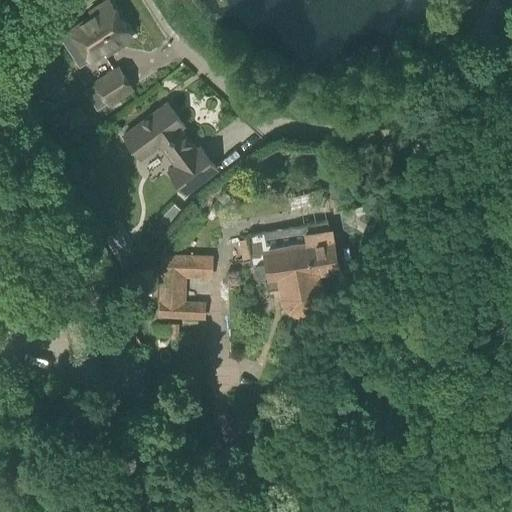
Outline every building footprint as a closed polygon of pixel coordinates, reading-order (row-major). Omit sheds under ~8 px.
[(95,15),(72,29),(60,37),(79,66),(130,33),(109,0),(92,11),(95,15)] [(120,68),(96,83),(99,88),(106,98),(109,103),(132,88),(120,68)] [(186,193),(218,169),(201,146),(197,149),(180,127),(184,124),(168,102),(124,135),(141,157),(143,155),(161,143),(176,165),(169,170),(186,193)] [(60,116),(70,131),(89,119),(79,103),(60,116)] [(183,211),(174,203),(160,218),(169,226),(183,211)] [(354,227),(364,232),(371,218),(363,214),(361,213),(354,227)] [(248,237),(249,241),(239,242),(243,262),(252,261),(255,283),(266,281),(268,290),(278,288),(280,299),(284,308),(291,314),(299,317),(307,316),(313,314),(317,312),(321,307),(324,300),(325,296),(324,291),(321,273),(341,270),(334,224),(248,237)] [(207,302),(186,301),(187,278),(213,279),(213,256),(162,254),(160,318),(206,319),(207,302)] [(26,331),(57,320),(50,300),(18,311),(26,331)] [(70,344),(87,337),(73,306),(57,313),(70,344)] [(172,324),(172,338),(180,338),(180,324),(172,324)]
